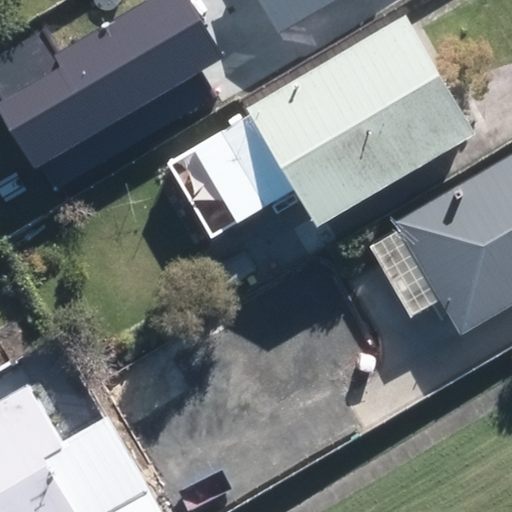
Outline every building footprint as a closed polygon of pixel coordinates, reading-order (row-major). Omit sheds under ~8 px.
[(236,0),(256,34),(315,0),(236,0)] [(467,121),(392,4),(206,121),(258,203),(294,180),(316,216),(467,121)] [(210,86),(163,11),(107,46),(121,68),(97,83),(130,136),(210,86)] [(511,136),(372,212),(436,329),(511,287),(511,136)] [(43,353),(0,377),(0,511),(58,511),(117,478),(43,353)]
